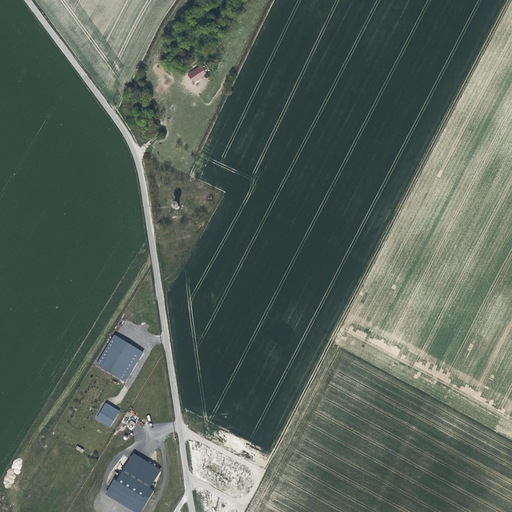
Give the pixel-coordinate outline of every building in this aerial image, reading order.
[(187,74),(193,83),(207,75),(201,65),(187,74)] [(123,381),(138,355),(112,340),(97,365),(123,381)] [(104,402),(96,420),(111,427),(119,410),(104,402)] [(132,429),(135,423),(131,420),(127,427),(132,429)] [(118,497),(140,461),(133,456),(111,492),(118,497)] [(154,491),(150,489),(159,472),(140,461),(118,497),(142,511),(154,491)]
